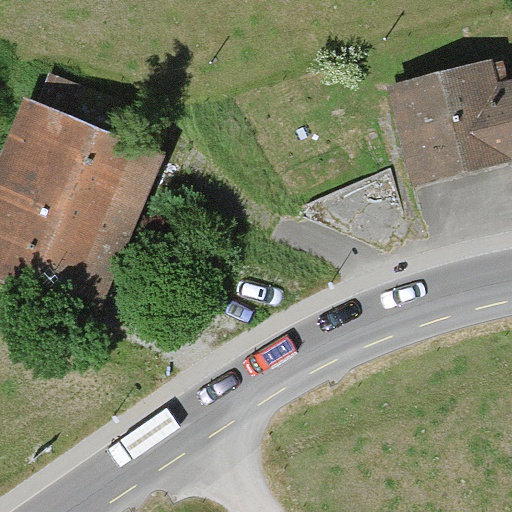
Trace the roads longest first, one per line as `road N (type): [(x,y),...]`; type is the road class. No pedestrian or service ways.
road 1 (tertiary): [(67,511),(392,306)]
road 2 (residential): [(392,306),(323,239),(256,195),(222,151)]
road 3 (tertiary): [(392,306),(511,271)]
